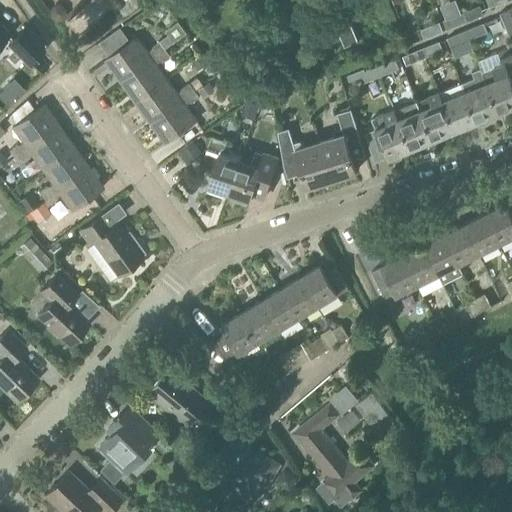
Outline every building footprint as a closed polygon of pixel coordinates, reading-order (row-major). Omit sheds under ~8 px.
[(480,6),(461,13),(465,23),(483,15),(482,11),(480,6)] [(446,20),(443,21),(447,30),(465,23),(461,13),(446,20)] [(347,14),(334,19),(345,45),(358,40),(347,14)] [(425,29),(421,30),(424,39),(443,32),(439,23),(433,25),(425,29)] [(185,35),(178,24),(166,33),(168,36),(173,43),(185,35)] [(484,24),(465,31),(469,40),(487,33),(484,24)] [(0,43),(8,34),(0,26),(0,43)] [(26,27),(9,44),(30,64),(43,51),(35,43),(38,40),(26,27)] [(465,31),(447,39),(451,48),(469,40),(465,31)] [(121,81),(165,49),(160,42),(152,48),(151,51),(148,53),(137,38),(106,60),(121,81)] [(439,42),(421,49),(425,59),(443,51),(439,42)] [(165,49),(121,81),(135,101),(166,78),(156,64),(159,62),(163,62),(170,56),(165,49)] [(421,49),(403,57),(407,66),(425,59),(421,49)] [(482,68),(481,68),(487,83),(499,114),(511,108),(511,79),(511,54),(501,59),(503,64),(483,72),(482,68)] [(395,60),(377,68),(381,77),(399,69),(395,60)] [(366,72),(359,75),(360,78),(362,84),(381,77),(377,68),(366,72)] [(474,77),(461,83),(465,92),(477,123),(478,122),(479,123),(483,125),(491,122),(494,117),(494,116),(499,114),(487,83),(481,68),(472,71),(474,77)] [(150,122),(193,89),(189,83),(181,88),(180,92),(178,94),(166,78),(135,101),(150,122)] [(461,84),(439,92),(443,101),(442,101),(455,132),(477,123),(465,92),(461,83),(460,83),(461,84)] [(193,89),(150,122),(165,143),(196,120),(185,105),(188,103),(191,103),(199,97),(193,89)] [(439,92),(417,101),(420,110),(433,141),(455,132),(442,101),(443,101),(439,92)] [(416,102),(395,111),(398,119),(411,150),(433,141),(420,110),(417,101),(416,102)] [(14,157),(59,126),(44,104),(12,127),(24,143),(21,145),(16,145),(9,150),(14,157)] [(334,137),(320,142),(331,179),(356,172),(348,146),(361,142),(351,109),(337,113),(342,128),(332,131),(334,137)] [(375,129),(366,133),(375,162),(387,157),(388,159),(389,161),(393,162),(402,159),(403,155),(403,153),(411,150),(398,119),(395,111),(371,120),(375,129)] [(73,146),(59,126),(14,157),(19,164),(26,159),(28,155),(31,153),(42,168),(73,146)] [(307,187),(331,179),(320,142),(305,147),(303,141),(293,144),(289,129),(278,132),(284,166),(299,161),(307,187)] [(227,192),(229,193),(240,161),(228,157),(233,143),(222,140),(221,141),(211,137),(204,159),(216,163),(208,186),(208,188),(209,192),(223,196),(226,194),(227,192)] [(202,155),(193,143),(179,153),(187,165),(202,155)] [(38,191),(43,198),(88,166),(73,146),(42,168),(52,184),(49,186),(45,186),(38,191)] [(251,165),(240,161),(229,193),(231,194),(230,197),(232,200),(246,204),(249,203),(249,200),(257,177),(269,181),(276,159),(255,152),(251,165)] [(88,166),(43,198),(48,205),(54,201),(57,196),(60,194),(71,209),(103,187),(88,166)] [(511,217),(505,203),(484,214),(500,244),(511,237),(511,217)] [(500,244),(484,214),(464,224),(479,254),(500,244)] [(94,243),(108,262),(99,268),(109,281),(117,275),(118,276),(142,259),(141,257),(145,254),(136,242),(132,245),(117,224),(109,230),(100,217),(80,231),(90,245),(94,243)] [(458,264),(479,254),(464,224),(443,234),(458,264)] [(443,234),(423,244),(438,274),(458,264),(443,234)] [(54,261),(31,236),(21,245),(33,257),(29,260),(41,273),(54,261)] [(417,285),(438,274),(423,244),(402,255),(417,285)] [(417,285),(402,255),(382,265),(382,266),(372,271),(386,299),(396,294),(397,295),(417,285)] [(301,277),(318,306),(337,294),(320,265),(301,277)] [(51,302),(37,316),(69,345),(88,324),(67,304),(77,294),(56,275),(40,292),(51,302)] [(298,318),(318,306),(301,277),(281,289),(298,318)] [(278,329),(298,318),(281,289),(261,301),(278,329)] [(476,298),(482,311),(491,306),(485,294),(476,298)] [(482,311),(476,298),(466,303),(473,316),(482,311)] [(259,341),(278,329),(261,301),(241,313),(259,341)] [(222,325),(228,335),(215,343),(233,357),(259,341),(241,313),(222,325)] [(435,319),(441,331),(450,327),(444,314),(435,319)] [(441,331),(435,319),(426,323),(432,336),(441,331)] [(340,342),(349,336),(341,325),(332,330),(340,342)] [(0,360),(0,386),(16,401),(38,379),(25,366),(24,367),(15,358),(25,348),(8,331),(0,338),(0,355),(2,358),(0,360)] [(322,336),(313,342),(320,354),(329,348),(322,336)] [(311,359),(320,354),(313,342),(304,347),(311,359)] [(283,360),(274,365),(282,377),(290,372),(283,360)] [(282,377),(274,365),(266,370),(273,382),(282,377)] [(167,368),(146,393),(185,426),(206,400),(167,368)] [(371,394),(355,405),(377,436),(394,424),(371,394)] [(330,402),(311,417),(293,432),(330,477),(324,482),(335,495),(344,488),(351,497),(360,489),(353,481),(374,464),(362,450),(347,462),(320,428),(339,413),(330,402)] [(351,411),(336,423),(345,435),(360,422),(351,411)] [(98,447),(124,472),(148,448),(144,445),(155,434),(133,412),(122,423),(117,419),(107,430),(111,434),(98,447)] [(246,511),(273,467),(236,445),(214,482),(234,494),(227,506),(237,511),(246,511)] [(193,484),(203,490),(216,469),(207,463),(193,484)] [(273,482),(287,491),(296,477),(282,468),(273,482)] [(99,482),(89,492),(67,472),(44,496),(61,511),(94,511),(98,509),(101,511),(109,511),(121,501),(98,479),(97,480),(99,482)]
